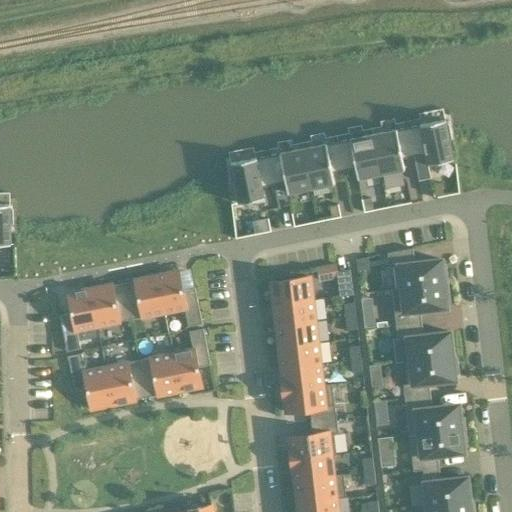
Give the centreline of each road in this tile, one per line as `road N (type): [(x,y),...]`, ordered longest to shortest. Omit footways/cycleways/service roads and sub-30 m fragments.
road 1 (residential): [(472,201),(509,511)]
road 2 (residential): [(237,243),(268,511)]
road 3 (residential): [(237,243),(472,201)]
road 4 (residential): [(14,290),(237,243)]
road 5 (residential): [(14,290),(18,511)]
